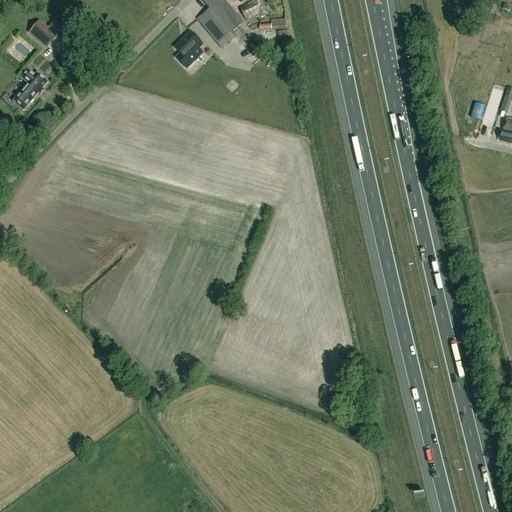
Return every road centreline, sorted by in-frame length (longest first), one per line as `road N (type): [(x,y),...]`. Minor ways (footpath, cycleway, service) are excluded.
road 1 (motorway): [(493,511),(370,0)]
road 2 (motorway): [(331,0),(365,183),(444,511)]
road 3 (unclassified): [(0,190),(189,0)]
